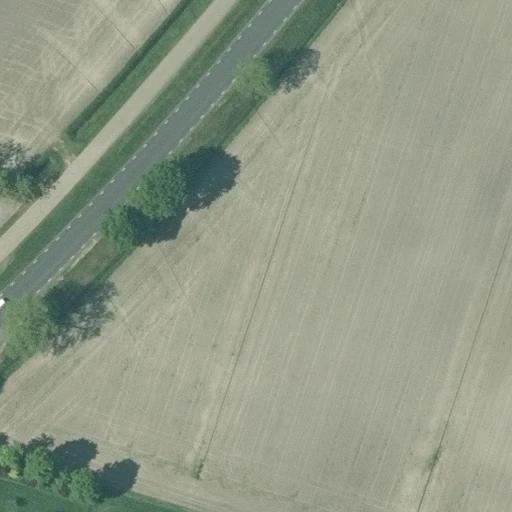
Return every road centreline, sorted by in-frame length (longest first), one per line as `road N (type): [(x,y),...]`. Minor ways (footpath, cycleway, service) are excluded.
road 1 (secondary): [(0,311),(283,0)]
road 2 (unclassified): [(0,250),(223,0)]
